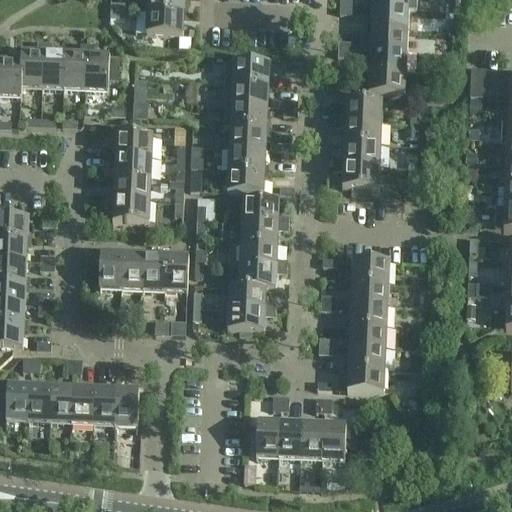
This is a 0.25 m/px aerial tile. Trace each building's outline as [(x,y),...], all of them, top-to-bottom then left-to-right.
[(183,19),(183,0),(146,0),(146,17),(183,19)] [(371,0),(371,13),(408,15),(416,15),(416,0),(371,0)] [(339,12),(354,13),(354,4),(340,4),(339,12)] [(109,15),(124,16),(124,9),(110,8),(109,15)] [(354,13),(339,12),(339,20),(353,20),(354,13)] [(371,13),(370,35),(407,36),(408,15),(371,13)] [(124,16),(109,15),(109,24),(123,24),(124,16)] [(183,19),(146,17),(145,40),(182,42),(183,19)] [(370,35),(369,56),(406,58),(407,36),(370,35)] [(337,55),(352,56),(352,48),(338,47),(337,55)] [(21,58),(19,104),(20,104),(21,94),(41,95),(43,48),(36,48),(36,58),(21,58)] [(41,95),(63,96),(64,60),(50,59),(50,48),(43,48),(41,95)] [(63,96),(84,97),(86,50),(79,49),(79,60),(64,60),(63,96)] [(86,50),(84,97),(107,98),(108,87),(118,87),(119,62),(109,61),(93,61),(94,50),(86,50)] [(352,56),(337,55),(337,63),(351,63),(352,56)] [(0,57),(0,102),(19,104),(21,58),(20,58),(20,67),(7,66),(7,56),(0,56),(0,57)] [(215,56),(215,59),(215,67),(224,67),(224,57),(215,56)] [(369,56),(368,78),(405,80),(406,58),(369,56)] [(225,67),(224,90),(272,92),(273,85),(268,85),(269,69),(232,67),(232,68),(225,67)] [(285,78),(299,79),(299,70),(285,70),(285,78)] [(471,73),(469,101),(484,102),(486,73),(471,73)] [(367,101),(404,102),(405,80),(368,78),(367,101)] [(224,90),(223,111),(230,111),(230,112),(267,113),(268,98),(272,99),(272,92),(224,90)] [(350,92),(336,91),(336,99),(350,100),(350,92)] [(483,104),(470,104),(470,117),(483,117),(483,104)] [(297,107),(283,106),(283,114),(297,115),(297,107)] [(382,107),(368,107),(345,106),(344,121),(334,120),(333,128),(381,130),(382,107)] [(223,111),(222,132),(229,133),(270,135),(271,128),(266,128),(267,113),(230,112),(230,111),(223,111)] [(111,122),(125,122),(126,113),(111,113),(111,122)] [(420,114),(410,113),(410,131),(419,132),(420,114)] [(297,123),(297,115),(283,114),(282,122),(297,123)] [(27,123),(27,131),(40,132),(40,124),(27,123)] [(55,133),(55,124),(40,124),(40,132),(55,133)] [(0,134),(11,134),(11,126),(0,125),(0,134)] [(62,133),(77,134),(77,125),(62,125),(62,133)] [(502,126),(501,148),(507,148),(511,148),(511,126),(508,126),(502,126)] [(380,152),(381,130),(333,128),(333,135),(344,136),(343,150),(380,152)] [(409,144),(419,144),(419,132),(410,131),(409,144)] [(229,133),(228,155),(265,156),(266,142),(270,142),(270,135),(229,133)] [(104,162),(151,164),(152,141),(116,140),(115,155),(104,155),(104,162)] [(295,150),(281,149),(281,157),(295,158),(295,150)] [(379,173),(380,152),(343,150),(343,164),(332,164),(332,171),(379,173)] [(186,151),(177,151),(176,166),(185,166),(186,151)] [(191,152),(190,174),(203,175),(203,153),(191,152)] [(228,155),(227,176),(268,178),(268,171),(264,171),(265,156),(228,155)] [(295,165),(295,161),(295,158),(281,157),(280,165),(295,165)] [(477,158),(466,158),(466,168),(477,168),(477,158)] [(417,159),(408,159),(408,174),(417,174),(417,159)] [(150,186),(151,164),(104,162),(103,169),(114,170),(113,184),(150,186)] [(176,166),(175,186),(175,187),(184,187),(185,166),(176,166)] [(379,173),(332,171),(332,178),(342,178),(341,194),(378,195),(379,173)] [(477,172),(467,172),(467,185),(477,185),(477,172)] [(407,187),(416,187),(417,174),(408,174),(407,187)] [(190,175),(189,196),(201,197),(202,176),(190,175)] [(227,176),(226,198),(263,200),(264,185),(268,185),(268,178),(227,176)] [(149,208),(150,186),(113,184),(113,199),(102,198),(101,206),(149,208)] [(169,193),(175,193),(175,209),(183,209),(184,187),(175,187),(175,186),(170,186),(169,193)] [(497,191),(496,213),(504,213),(511,213),(511,191),(505,191),(497,191)] [(279,193),(279,201),(293,202),(293,193),(279,193)] [(148,230),(149,208),(101,206),(101,212),(112,213),(111,229),(148,230)] [(241,228),(287,230),(288,223),(278,223),(278,207),(242,206),(241,228)] [(174,222),(183,222),(183,209),(175,209),(174,222)] [(206,211),(197,211),(196,226),(205,227),(206,211)] [(503,235),(511,235),(511,213),(504,213),(496,213),(495,234),(503,235)] [(465,217),(465,229),(473,229),(473,217),(465,217)] [(0,245),(27,246),(28,223),(0,222),(0,245)] [(55,233),(56,224),(41,224),(41,232),(55,233)] [(196,239),(204,239),(205,227),(196,226),(196,239)] [(241,228),(240,250),(277,252),(277,237),(287,238),(287,230),(241,228)] [(478,258),(478,244),(470,243),(469,258),(478,258)] [(0,266),(26,268),(27,246),(0,245),(0,266)] [(240,250),(239,271),(286,273),(286,266),(276,266),(277,252),(240,250)] [(204,255),(195,254),(195,269),(203,270),(204,255)] [(98,296),(121,297),(122,260),(99,259),(98,296)] [(121,297),(142,298),(144,261),(122,260),(121,297)] [(54,261),(40,261),(39,268),(54,269),(54,261)] [(142,298),(164,299),(166,262),(144,261),(142,298)] [(186,300),(188,263),(166,262),(164,299),(186,300)] [(337,265),(322,265),(322,273),(336,274),(337,265)] [(0,288),(25,290),(26,268),(0,266),(0,288)] [(351,288),(388,290),(389,268),(352,266),(351,288)] [(477,267),(469,267),(468,280),(476,280),(477,267)] [(39,276),(53,277),(54,269),(39,268),(39,276)] [(194,283),(202,283),(203,270),(195,269),(194,283)] [(229,293),(275,295),(275,280),(286,281),(286,273),(239,271),(238,292),(229,292),(229,293)] [(0,310),(24,311),(25,290),(0,288),(0,310)] [(351,288),(350,310),(387,312),(388,290),(351,288)] [(476,288),(468,288),(467,301),(475,302),(476,288)] [(229,293),(228,314),(275,316),(275,309),(265,308),(265,295),(275,296),(275,295),(229,293)] [(202,298),(193,298),(193,313),(201,313),(202,298)] [(321,301),(320,309),(335,310),(335,302),(321,301)] [(52,304),(38,304),(38,312),(52,312),(52,304)] [(334,318),(335,310),(320,309),(320,317),(334,318)] [(476,309),(467,309),(466,323),(475,323),(476,309)] [(24,311),(0,310),(0,331),(23,333),(24,311)] [(350,310),(350,332),(386,334),(387,312),(350,310)] [(37,320),(52,320),(52,312),(38,312),(37,320)] [(192,326),(201,326),(201,313),(193,313),(192,326)] [(275,316),(228,314),(227,337),(263,338),(264,323),(274,323),(275,316)] [(112,324),(112,338),(119,338),(120,324),(112,324)] [(155,326),(155,341),(162,341),(163,326),(155,326)] [(170,341),(171,327),(163,326),(162,341),(170,341)] [(0,354),(22,355),(23,333),(0,331),(0,354)] [(350,332),(349,354),(385,355),(386,334),(350,332)] [(333,345),(319,345),(319,352),(333,353),(333,345)] [(50,356),(50,348),(36,348),(36,356),(50,356)] [(318,360),(332,361),(333,353),(319,352),(318,360)] [(349,354),(348,375),(384,377),(385,355),(349,354)] [(30,378),(30,364),(22,363),(22,377),(30,378)] [(30,364),(30,378),(38,378),(38,364),(30,364)] [(73,380),(74,365),(66,365),(65,379),(73,380)] [(117,382),(118,367),(109,367),(108,381),(117,382)] [(118,367),(117,382),(125,382),(125,368),(118,367)] [(423,367),(415,367),(415,376),(423,376),(423,367)] [(347,397),(383,399),(384,377),(348,375),(347,397)] [(424,378),(412,377),(412,384),(413,385),(417,389),(423,390),(424,378)] [(317,388),(317,396),(331,397),(331,389),(317,388)] [(28,428),(29,401),(29,391),(7,390),(5,427),(28,428)] [(28,428),(50,429),(51,392),(29,391),(29,401),(28,428)] [(50,429),(72,430),(73,393),(51,392),(50,429)] [(72,430),(93,431),(94,394),(73,393),(72,430)] [(93,431),(115,432),(116,395),(94,394),(93,431)] [(115,432),(137,433),(139,396),(116,395),(115,432)] [(280,416),(281,402),(273,401),(272,416),(280,416)] [(281,402),(280,416),(288,417),(289,402),(281,402)] [(316,403),(316,418),(324,418),(324,403),(316,403)] [(324,403),(324,418),(332,418),(332,404),(324,403)] [(280,428),(263,427),(257,427),(256,464),(278,465),(280,428)] [(278,465),(300,465),(301,429),(280,428),(278,465)] [(300,465),(321,466),(323,430),(301,429),(300,465)] [(323,430),(321,466),(343,467),(345,430),(323,430)] [(362,444),(362,462),(362,464),(382,465),(383,445),(362,444)]
